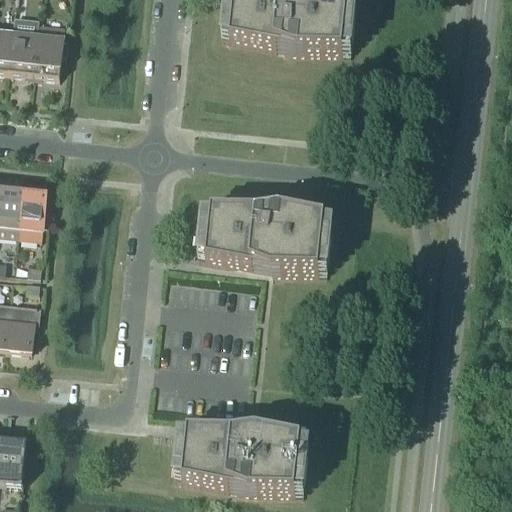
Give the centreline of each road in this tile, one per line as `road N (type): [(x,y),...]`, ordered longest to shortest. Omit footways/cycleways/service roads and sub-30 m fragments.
road 1 (tertiary): [(433,511),(466,196)]
road 2 (residential): [(466,196),(155,159)]
road 3 (residential): [(126,410),(155,159)]
road 4 (tertiary): [(466,196),(486,0)]
road 5 (residential): [(155,159),(170,0)]
road 6 (residential): [(155,159),(0,143)]
road 7 (residential): [(126,410),(112,421),(0,408)]
